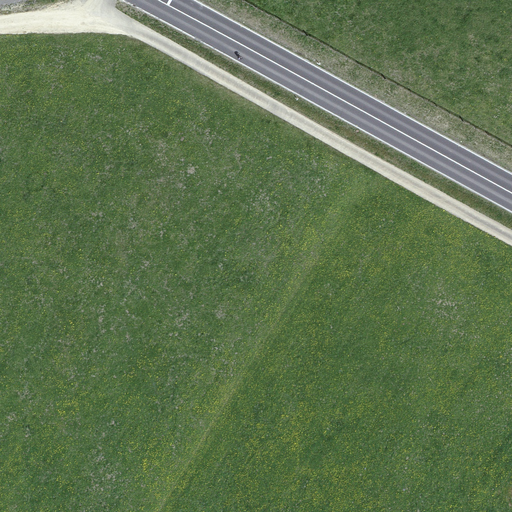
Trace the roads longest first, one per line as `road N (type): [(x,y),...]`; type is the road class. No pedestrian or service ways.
road 1 (track): [(511,234),(84,2)]
road 2 (secondary): [(156,0),(511,194)]
